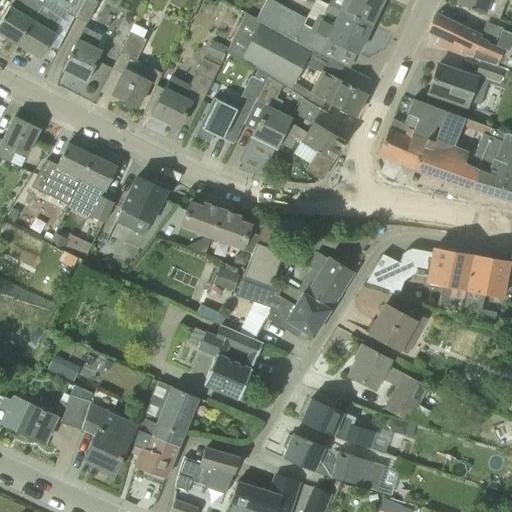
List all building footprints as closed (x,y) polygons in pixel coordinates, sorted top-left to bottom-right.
[(0,34),(17,46),(32,21),(40,7),(42,5),(34,0),(14,0),(10,8),(9,7),(0,22),(0,34)] [(75,18),(83,0),(69,0),(63,12),(75,18)] [(83,0),(75,18),(87,24),(98,3),(99,0),(83,0)] [(345,0),(340,12),(370,26),(382,0),(345,0)] [(505,0),(511,2),(511,0),(458,0),(456,5),(497,20),(504,0),(505,0)] [(270,1),(259,22),(320,55),(328,40),(357,54),(370,26),(340,12),(333,26),(318,19),(312,31),(305,28),(309,22),(270,1)] [(40,7),(32,21),(17,46),(40,59),(55,35),(63,21),(40,7)] [(245,14),(227,52),(268,77),(282,86),(290,92),(304,64),(320,72),(308,96),(312,98),(310,103),(320,110),(324,102),(355,117),(366,95),(337,80),(343,68),(320,55),(259,22),(245,14)] [(480,37),(453,24),(435,15),(427,32),(472,55),(470,60),(479,62),(503,69),(504,69),(511,72),(511,34),(499,30),(492,49),(477,44),(480,37)] [(83,28),(71,53),(62,71),(86,83),(101,53),(94,50),(101,37),(83,28)] [(130,60),(121,77),(112,95),(137,108),(149,83),(156,86),(162,75),(135,62),(146,41),(130,33),(119,55),(130,60)] [(164,90),(160,97),(151,115),(178,129),(191,103),(193,98),(202,102),(219,68),(203,60),(190,86),(170,77),(164,90)] [(504,69),(503,69),(479,62),(474,79),(437,66),(427,93),(467,106),(476,80),(497,87),(504,69)] [(209,144),(214,136),(234,146),(257,99),(265,84),(249,76),(233,108),(213,99),(195,137),(209,144)] [(277,95),(282,86),(267,78),(265,84),(257,99),(268,104),(266,108),(251,137),(275,148),(291,116),(278,109),(284,99),(277,95)] [(294,116),(311,126),(306,133),(290,123),(285,133),(279,143),(290,149),(296,140),(317,152),(306,171),(320,180),(340,148),(341,149),(345,142),(330,133),(337,121),(320,110),(310,103),(310,104),(302,99),(294,116)] [(413,171),(414,171),(427,140),(434,142),(446,112),(412,100),(406,114),(418,119),(413,132),(409,130),(410,127),(393,120),(388,130),(377,155),(402,166),(403,167),(403,166),(407,168),(408,169),(408,168),(413,171)] [(446,112),(434,142),(427,140),(414,171),(470,191),(478,171),(488,176),(504,142),(479,132),(466,168),(462,166),(466,153),(451,147),(464,119),(446,112)] [(0,145),(0,159),(9,164),(14,152),(25,158),(39,130),(14,118),(0,146),(0,145)] [(511,135),(507,134),(504,142),(488,176),(478,171),(470,191),(471,191),(511,203),(511,199),(511,135)] [(73,194),(92,156),(68,144),(53,174),(41,168),(32,189),(44,195),(50,183),(73,194)] [(97,205),(91,217),(104,223),(114,203),(102,197),(104,192),(105,192),(117,168),(92,156),(73,194),(97,205)] [(115,223),(133,231),(139,218),(151,224),(167,192),(137,177),(115,223)] [(211,238),(221,211),(204,205),(202,209),(190,204),(182,226),(211,238)] [(241,249),(250,226),(237,222),(238,218),(221,211),(211,238),(241,249)] [(72,235),(66,247),(83,255),(89,243),(72,235)] [(244,276),(272,286),(283,254),(256,244),(244,276)] [(436,307),(461,315),(472,256),(433,249),(432,253),(410,249),(410,250),(409,250),(407,251),(405,252),(404,253),(403,255),(402,256),(400,264),(382,256),(364,284),(398,295),(403,282),(413,275),(426,277),(425,283),(442,287),(436,307)] [(472,256),(461,315),(493,326),(496,312),(482,309),(484,296),(502,299),(504,286),(511,287),(511,264),(508,264),(508,262),(472,256)] [(303,293),(306,295),(330,310),(352,274),(328,260),(315,280),(308,275),(298,291),(303,293)] [(221,263),(214,280),(234,288),(241,271),(221,263)] [(299,330),(312,338),(330,310),(306,295),(303,293),(298,291),(288,286),(285,290),(272,286),(244,276),(236,297),(269,309),(268,313),(269,313),(265,319),(295,337),(299,330)] [(409,319),(385,305),(369,335),(399,351),(408,334),(414,337),(424,320),(412,313),(409,319)] [(224,359),(235,332),(220,325),(215,338),(205,333),(198,349),(216,357),(203,385),(238,400),(251,371),(250,370),(224,359)] [(254,340),(252,339),(247,352),(256,356),(257,357),(263,344),(254,340)] [(408,423),(427,388),(388,367),(391,362),(362,347),(347,375),(376,390),(381,380),(395,388),(384,410),(408,423)] [(76,374),(80,360),(54,352),(50,366),(76,374)] [(138,430),(178,447),(198,399),(159,382),(143,419),(138,430)] [(56,417),(29,405),(12,397),(11,401),(5,398),(1,407),(14,413),(7,427),(44,444),(56,417)] [(81,430),(89,406),(90,403),(69,397),(60,424),(81,430)] [(343,413),(311,399),(300,423),(337,439),(368,449),(374,433),(350,425),(353,419),(342,414),(343,413)] [(81,430),(82,431),(95,437),(84,461),(113,474),(128,443),(135,427),(116,418),(89,406),(81,430)] [(178,447),(138,430),(132,447),(141,449),(135,468),(166,478),(178,447)] [(319,475),(365,488),(371,465),(338,455),(334,466),(319,461),(324,448),(293,434),(282,458),(314,472),(314,474),(315,474),(316,473),(319,475)] [(200,464),(184,458),(176,481),(175,487),(187,491),(190,482),(205,486),(212,465),(233,472),(238,459),(205,449),(200,464)] [(497,454),(487,485),(499,489),(510,458),(497,454)] [(288,511),(298,483),(274,476),(269,493),(238,483),(231,503),(258,511),(288,511)] [(303,511),(322,511),(330,495),(314,488),(303,511)] [(197,511),(198,510),(174,501),(169,511),(197,511)]
